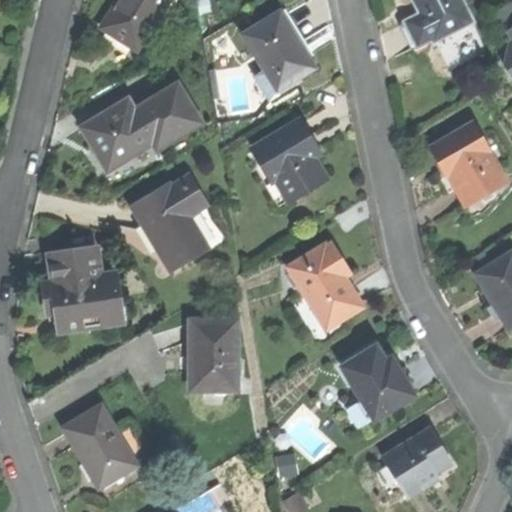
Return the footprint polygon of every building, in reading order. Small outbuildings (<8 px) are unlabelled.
[(121,0),(104,28),(138,49),(169,0),(121,0)] [(460,0),(412,0),(420,13),(403,21),(415,46),(431,38),(433,40),(471,21),(460,0)] [(503,28),(511,22),(511,6),(509,2),(493,12),(488,26),(503,28)] [(282,6),(276,10),(303,54),(309,50),(296,29),(282,6)] [(261,67),(274,88),(295,76),(311,66),(303,54),(276,10),(239,32),(261,67)] [(511,26),(506,31),(511,41),(511,42),(504,47),(502,67),(511,83),(511,26)] [(264,95),(274,88),(261,67),(251,74),(264,95)] [(299,81),(295,76),(274,88),(264,95),(268,100),(299,81)] [(96,150),(111,173),(153,145),(158,152),(202,124),(177,86),(137,111),(130,101),(83,130),(96,150)] [(296,120),(249,146),(257,160),(266,177),(270,175),(280,193),(298,183),(301,189),(321,178),(313,163),(309,155),(300,140),(305,137),(296,120)] [(444,176),(459,206),(501,183),(470,124),(428,147),(444,176)] [(314,152),(305,137),(300,140),(309,155),(314,152)] [(274,203),(301,189),(298,183),(280,193),(270,175),(266,177),(257,160),(252,163),(274,203)] [(147,230),(171,270),(207,249),(188,218),(205,208),(189,181),(171,191),(169,188),(134,208),(147,230)] [(283,267),(322,329),(359,305),(349,289),(340,275),(345,271),(328,243),(323,247),(321,244),(283,267)] [(60,314),(63,333),(124,324),(123,319),(121,308),(117,275),(102,277),(98,251),(50,257),(54,285),(45,286),(47,301),(49,316),(60,314)] [(490,305),(506,331),(511,327),(511,253),(511,252),(472,275),(490,305)] [(193,351),(193,390),(239,390),(239,321),(193,321),(193,351)] [(376,345),(342,366),(374,418),(415,393),(402,372),(392,356),(386,360),(376,345)] [(81,458),(100,489),(139,465),(103,406),(64,430),(81,458)] [(386,457),(411,497),(430,485),(426,477),(438,469),(445,465),(454,459),(434,426),(386,457)] [(277,453),(281,474),(297,470),(293,450),(277,453)] [(443,476),(438,469),(426,477),(430,485),(443,476)] [(283,499),(291,510),(305,499),(297,488),(283,499)]
